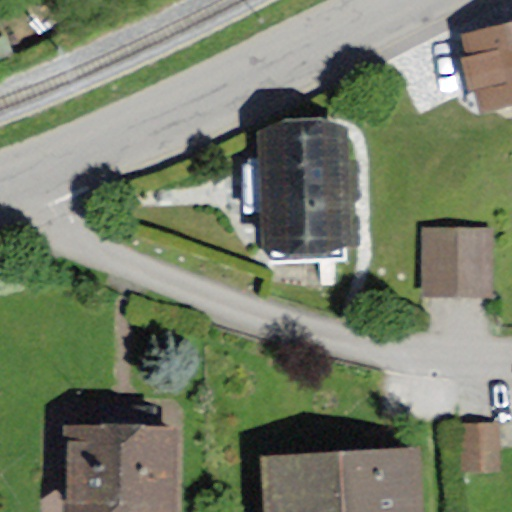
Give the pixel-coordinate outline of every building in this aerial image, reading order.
[(511,15),(463,24),(475,101),(511,94),(511,15)] [(266,242),(348,242),(348,118),(266,118),(266,242)] [(422,291),(492,292),(493,222),(423,221),(422,291)] [(162,511),(162,415),(41,415),(41,511),(162,511)] [(272,454),(274,511),(425,511),(424,449),(272,454)]
